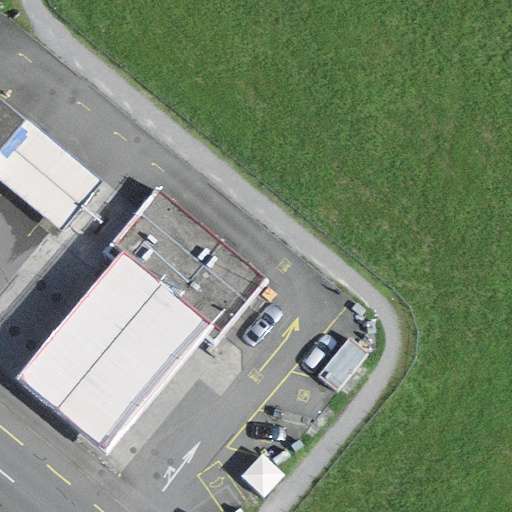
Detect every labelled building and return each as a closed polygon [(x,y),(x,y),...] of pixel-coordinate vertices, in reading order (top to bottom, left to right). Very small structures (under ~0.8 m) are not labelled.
[(0,181),(61,232),(103,182),(0,97),(0,181)] [(106,460),(204,341),(215,350),(272,282),(154,185),(98,253),(109,262),(10,381),(106,460)] [(2,293),(47,329),(97,267),(52,232),(2,293)] [(370,361),(351,346),(321,385),(339,400),(370,361)] [(281,478),(257,459),(237,484),(261,502),(281,478)]
